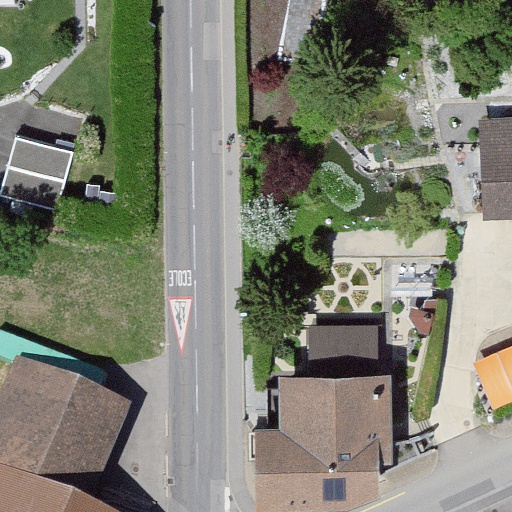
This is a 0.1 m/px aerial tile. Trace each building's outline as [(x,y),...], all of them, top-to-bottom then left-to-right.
[(511,116),(483,117),(484,221),(511,220),(511,116)] [(11,140),(0,180),(0,196),(56,211),(70,156),(11,140)] [(301,316),(302,370),(371,371),(371,316),(301,316)] [(511,340),(475,348),(484,393),(511,387),(511,340)] [(0,511),(82,511),(124,413),(5,364),(0,375),(0,511)] [(255,426),(256,508),(348,506),(371,492),(371,371),(302,370),(277,371),(276,427),(255,426)]
